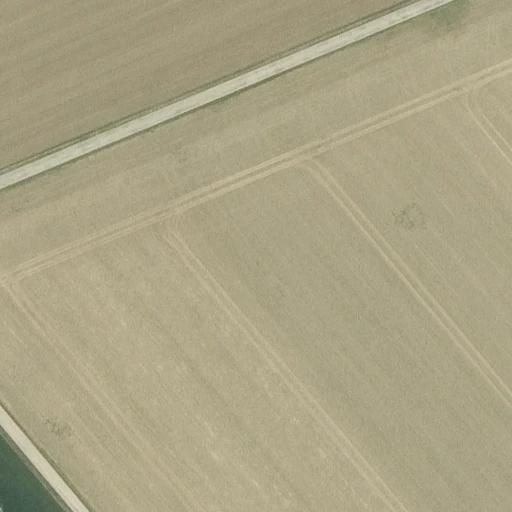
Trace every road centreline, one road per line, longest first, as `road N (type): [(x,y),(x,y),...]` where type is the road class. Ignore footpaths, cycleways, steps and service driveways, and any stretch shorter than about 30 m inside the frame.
road 1 (unclassified): [(434,0),(0,181)]
road 2 (unclassified): [(80,511),(0,413)]
